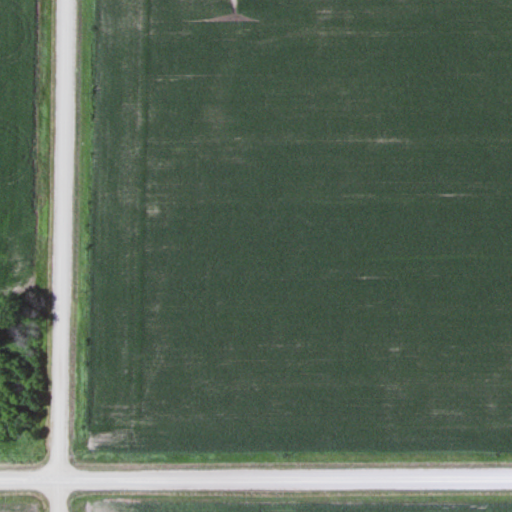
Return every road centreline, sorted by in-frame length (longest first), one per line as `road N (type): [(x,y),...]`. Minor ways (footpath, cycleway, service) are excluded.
road 1 (residential): [(59,511),(66,0)]
road 2 (tertiary): [(511,479),(0,480)]
